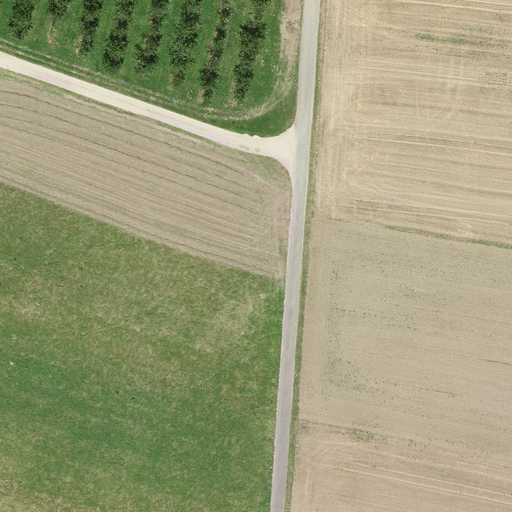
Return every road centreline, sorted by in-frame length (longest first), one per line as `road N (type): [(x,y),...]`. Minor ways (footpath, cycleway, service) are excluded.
road 1 (unclassified): [(279,511),(316,0)]
road 2 (track): [(0,60),(253,147),(304,152)]
